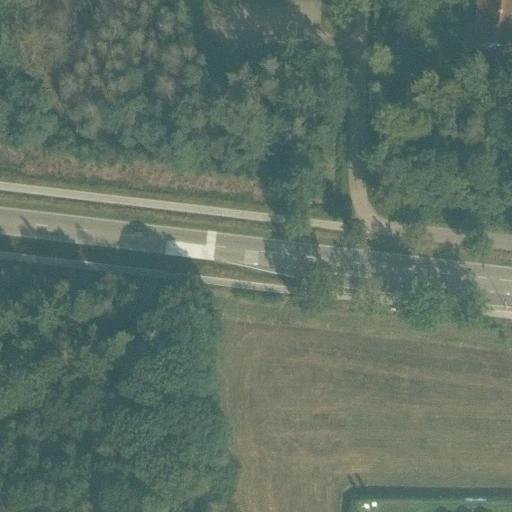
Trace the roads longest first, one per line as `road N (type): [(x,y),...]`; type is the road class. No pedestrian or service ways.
road 1 (primary): [(511,281),(0,220)]
road 2 (track): [(369,231),(362,0)]
road 3 (unclassified): [(511,247),(369,231)]
